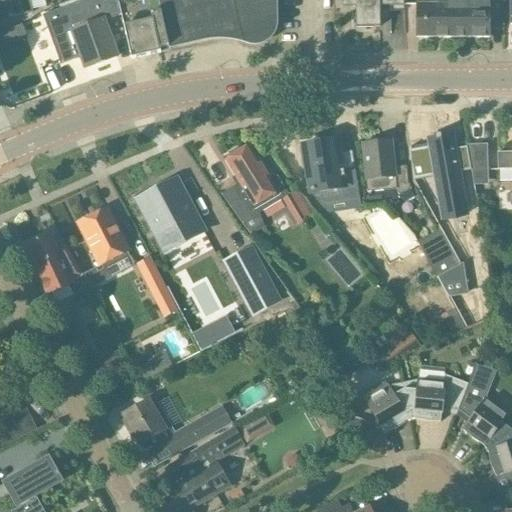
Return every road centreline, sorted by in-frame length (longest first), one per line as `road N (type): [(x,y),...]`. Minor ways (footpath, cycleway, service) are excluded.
road 1 (tertiary): [(0,153),(144,98),(359,80),(511,78)]
road 2 (tertiary): [(134,511),(0,265)]
